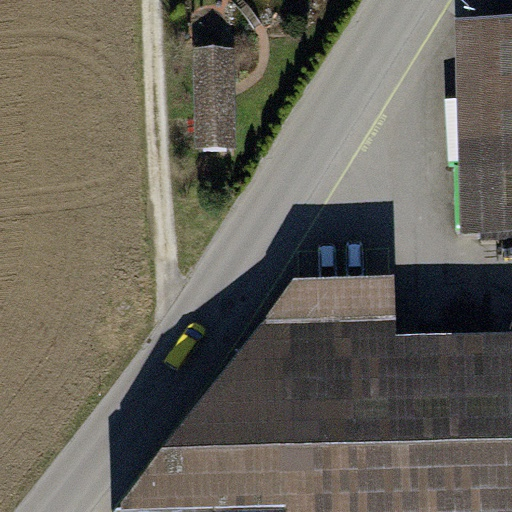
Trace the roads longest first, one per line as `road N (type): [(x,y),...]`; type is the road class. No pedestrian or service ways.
road 1 (tertiary): [(60,511),(183,359),(402,0)]
road 2 (track): [(183,359),(166,231),(155,0)]
road 3 (unknown): [(511,224),(277,205)]
